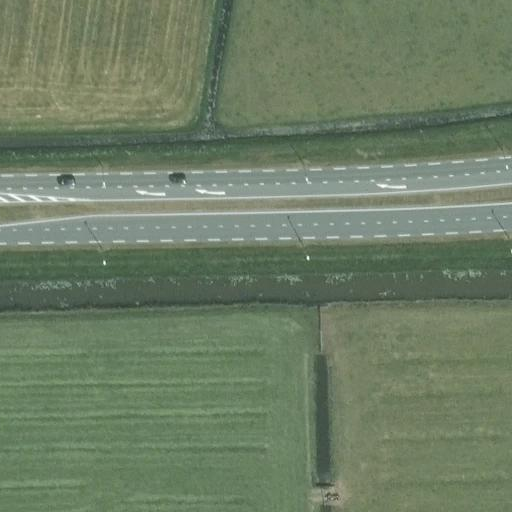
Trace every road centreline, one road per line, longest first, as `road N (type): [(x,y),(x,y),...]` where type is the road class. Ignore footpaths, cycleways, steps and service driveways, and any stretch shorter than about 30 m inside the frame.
road 1 (trunk): [(511,169),(301,183),(0,182)]
road 2 (trunk): [(0,237),(511,217)]
